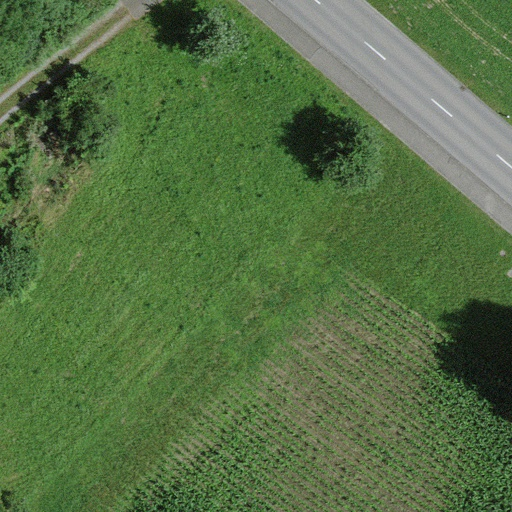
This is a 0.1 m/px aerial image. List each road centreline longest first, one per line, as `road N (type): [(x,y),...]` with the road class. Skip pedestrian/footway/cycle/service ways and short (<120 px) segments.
road 1 (tertiary): [(314,0),(511,168)]
road 2 (track): [(138,0),(0,112)]
